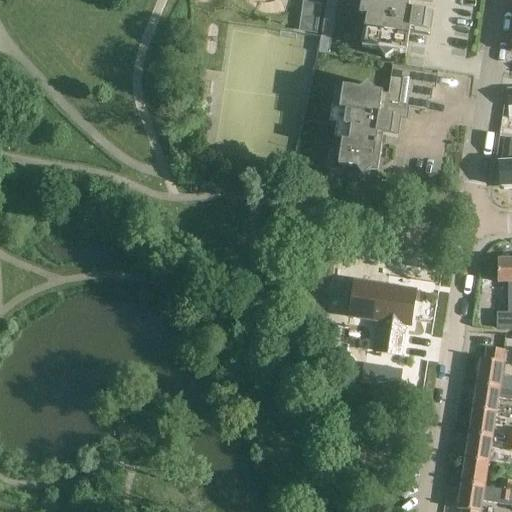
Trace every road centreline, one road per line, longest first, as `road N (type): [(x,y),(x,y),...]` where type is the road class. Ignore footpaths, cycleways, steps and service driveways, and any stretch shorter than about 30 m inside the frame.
road 1 (residential): [(429,511),(466,230)]
road 2 (residential): [(466,230),(501,0)]
